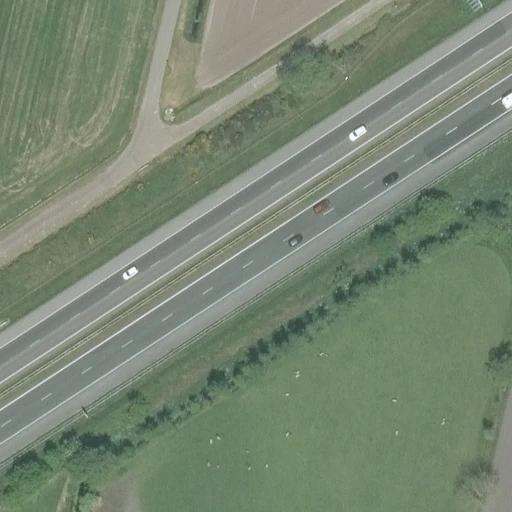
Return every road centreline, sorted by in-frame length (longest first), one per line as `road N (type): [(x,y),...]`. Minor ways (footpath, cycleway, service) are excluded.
road 1 (motorway): [(0,428),(511,91)]
road 2 (motorway): [(511,30),(0,366)]
road 3 (unclassified): [(142,150),(371,0)]
road 4 (unclassified): [(0,250),(142,150)]
road 5 (unclassified): [(142,150),(167,0)]
